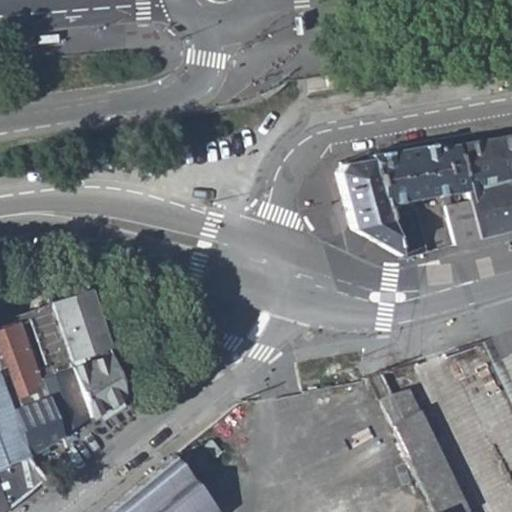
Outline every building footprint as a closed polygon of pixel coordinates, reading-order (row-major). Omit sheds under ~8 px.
[(450,144),(473,240),(511,229),(511,136),(511,133),(450,144)] [(449,139),(430,143),(455,244),(473,240),(450,144),(449,139)] [(362,155),(362,159),(376,208),(427,197),(440,248),(455,244),(430,143),(362,155)] [(376,208),(362,159),(334,165),(326,174),(343,230),(389,256),(379,219),(376,208)] [(405,213),(379,219),(389,256),(395,260),(416,255),(405,213)] [(70,365),(87,417),(119,398),(82,289),(48,301),(50,308),(70,365)] [(57,370),(70,365),(50,308),(37,312),(57,370)] [(0,326),(0,389),(24,456),(60,434),(40,387),(38,388),(14,321),(0,326)] [(488,341),(421,358),(434,405),(454,400),(451,389),(478,382),(480,389),(500,384),(488,341)] [(0,511),(41,480),(24,456),(0,389),(0,511)] [(398,419),(386,425),(428,511),(427,511),(459,511),(460,511),(402,390),(388,396),(398,419)] [(388,396),(375,403),(386,425),(398,419),(388,396)] [(210,511),(170,460),(105,511),(210,511)]
